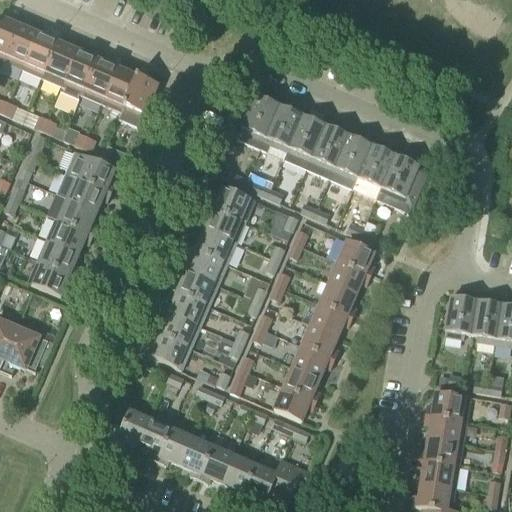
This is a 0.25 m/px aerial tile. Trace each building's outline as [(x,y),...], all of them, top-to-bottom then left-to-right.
[(5,58),(18,29),(0,20),(0,61),(3,63),(4,63),(6,59),(5,58)] [(4,63),(3,63),(2,66),(22,74),(38,37),(18,29),(5,58),(6,59),(4,63)] [(57,46),(38,37),(22,74),(42,83),(57,46)] [(57,46),(42,83),(61,92),(77,54),(57,46)] [(97,63),(77,54),(61,92),(62,92),(62,91),(63,92),(61,97),(78,103),(80,99),(81,100),(97,63)] [(117,71),(97,63),(81,100),(101,108),(117,71)] [(117,71),(101,108),(121,117),(122,114),(121,114),(123,109),(124,110),(137,80),(117,71)] [(122,114),(121,117),(118,123),(144,134),(153,115),(147,113),(158,89),(137,80),(124,110),(123,109),(121,114),(122,114)] [(254,99),(239,136),(235,144),(259,154),(278,110),(254,99)] [(16,110),(8,107),(3,119),(11,122),(16,110)] [(278,110),(259,154),(283,164),(302,120),(278,110)] [(42,136),(47,124),(39,120),(34,132),(42,136)] [(324,130),(302,120),(283,164),(306,174),(324,130)] [(56,127),(47,124),(42,136),(51,139),(56,127)] [(324,130),(306,174),(328,184),(347,139),(324,130)] [(82,153),(87,141),(79,137),(74,149),(82,153)] [(347,139),(328,184),(351,194),(356,182),(370,149),(347,139)] [(87,141),(82,153),(90,156),(95,145),(87,141)] [(33,149),(27,161),(36,165),(41,153),(33,149)] [(394,159),(370,149),(356,182),(363,184),(361,189),(378,196),(394,159)] [(102,161),(110,165),(115,153),(107,150),(102,161)] [(115,173),(83,159),(74,156),(65,178),(111,198),(115,189),(109,186),(115,173)] [(378,196),(375,204),(408,218),(425,180),(416,176),(418,170),(394,159),(378,196)] [(36,165),(27,161),(22,174),(30,178),(36,165)] [(236,179),(223,173),(219,182),(232,188),(236,179)] [(111,198),(65,178),(55,199),(64,203),(64,202),(96,216),(102,204),(107,207),(111,198)] [(0,194),(4,197),(9,187),(0,182),(0,194)] [(266,202),(270,194),(257,188),(253,197),(266,202)] [(15,191),(9,203),(18,207),(23,194),(15,191)] [(207,211),(244,227),(254,205),(222,191),(216,204),(210,202),(207,211)] [(282,199),(270,194),(266,202),(278,208),(282,199)] [(64,202),(64,203),(55,223),(93,239),(97,231),(91,228),(96,216),(64,202)] [(18,207),(9,203),(4,216),(12,220),(18,207)] [(312,221),(316,213),(303,207),(299,216),(312,221)] [(244,227),(207,211),(203,220),(208,222),(203,234),(235,248),(244,227)] [(328,218),(316,213),(312,221),(324,227),(328,218)] [(297,223),(288,219),(282,233),(291,237),(297,223)] [(93,239),(55,223),(46,244),(78,258),(84,246),(89,249),(93,239)] [(358,242),(362,234),(350,228),(346,237),(358,242)] [(235,248),(203,234),(198,246),(192,244),(188,253),(226,269),(235,248)] [(375,239),(362,234),(358,242),(371,248),(375,239)] [(293,248),(302,252),(308,239),(299,235),(293,248)] [(78,258),(46,244),(37,265),(75,281),(79,273),(73,270),(78,258)] [(337,267),(370,281),(374,272),(368,270),(374,257),(346,245),(337,267)] [(302,252),(293,248),(287,261),(297,265),(302,252)] [(269,263),(279,267),(285,253),(275,249),(269,263)] [(226,269),(188,253),(185,261),(190,264),(185,276),(217,290),(226,269)] [(279,267),(269,263),(264,276),(273,280),(279,267)] [(75,281),(37,265),(28,287),(60,301),(66,288),(71,290),(75,281)] [(337,267),(328,288),(356,300),(361,288),(366,290),(370,281),(337,267)] [(217,290),(185,276),(180,288),(174,286),(170,294),(208,311),(217,290)] [(274,290),(284,294),(289,281),(280,277),(274,290)] [(356,300),(328,288),(319,309),(352,323),(356,314),(350,312),(356,300)] [(284,294),(274,290),(269,303),(279,307),(284,294)] [(257,291),(252,305),(261,309),(267,295),(257,291)] [(208,311),(170,294),(167,303),(172,306),(167,318),(199,332),(208,311)] [(42,300),(33,297),(28,308),(34,311),(38,309),(42,300)] [(469,340),(475,305),(450,301),(444,340),(463,344),(464,339),(469,340)] [(261,309),(252,305),(246,319),(255,323),(261,309)] [(500,309),(475,305),(469,340),(476,341),(476,346),(494,349),(500,309)] [(319,309),(310,330),(338,342),(343,330),(348,332),(352,323),(319,309)] [(511,310),(500,309),(494,349),(511,351),(511,310)] [(156,327),(152,336),(190,353),(199,332),(167,318),(162,330),(156,327)] [(257,332),(266,336),(272,323),(262,319),(257,332)] [(0,324),(0,371),(17,332),(0,324)] [(310,330),(301,351),(334,365),(338,356),(332,354),(338,342),(310,330)] [(47,345),(17,332),(0,371),(0,375),(11,380),(16,370),(33,377),(47,345)] [(266,336),(257,332),(251,345),(261,349),(266,336)] [(239,333),(233,346),(243,351),(249,337),(239,333)] [(190,353),(152,336),(148,345),(154,348),(148,361),(181,375),(190,353)] [(238,364),(243,351),(233,346),(222,342),(216,355),(238,364)] [(334,365),(301,351),(292,371),(319,383),(325,372),(330,374),(334,365)] [(245,360),(239,373),(248,377),(254,365),(245,360)] [(319,383),(292,371),(283,392),(316,407),(320,398),(314,396),(319,383)] [(243,390),(248,377),(239,373),(234,385),(229,396),(239,400),(243,390)] [(230,380),(221,377),(215,390),(224,394),(230,380)] [(179,392),(183,383),(170,378),(166,386),(179,392)] [(458,393),(460,381),(449,380),(447,391),(458,393)] [(487,388),(473,385),(471,395),(486,398),(487,388)] [(502,390),(487,388),(486,398),(500,401),(502,390)] [(207,405),(211,397),(198,391),(195,400),(207,405)] [(316,407),(283,392),(273,414),(301,426),(307,413),(312,416),(316,407)] [(211,397),(207,405),(220,410),(224,402),(211,397)] [(425,420),(465,426),(469,402),(434,397),(432,411),(426,410),(425,420)] [(508,423),(511,408),(501,406),(498,421),(508,423)] [(250,422),(254,414),(241,408),(238,417),(250,422)] [(120,411),(113,428),(106,444),(124,452),(126,447),(138,452),(150,424),(120,411)] [(267,419),(254,414),(250,422),(263,428),(267,419)] [(465,426),(425,420),(423,429),(429,430),(427,443),(462,448),(465,426)] [(171,433),(150,424),(138,452),(150,457),(148,462),(157,466),(171,433)] [(292,441),(296,432),(283,427),(279,435),(292,441)] [(308,438),(296,432),(292,441),(305,446),(308,438)] [(192,442),(171,433),(157,466),(165,470),(168,465),(180,470),(192,442)] [(497,440),(495,454),(504,455),(506,442),(497,440)] [(213,451),(192,442),(180,470),(192,475),(189,480),(198,484),(213,451)] [(462,448),(427,443),(425,456),(419,455),(417,464),(458,471),(462,448)] [(234,460),(213,451),(198,484),(207,488),(210,483),(222,488),(234,460)] [(504,455),(495,454),(493,467),(502,469),(504,455)] [(255,469),(234,460),(222,488),(234,493),(232,499),(241,503),(255,469)] [(458,471),(417,464),(416,474),(422,475),(419,488),(454,494),(458,471)] [(280,465),(275,478),(276,478),(266,500),(268,501),(288,510),(298,488),(304,490),(310,477),(280,465)] [(255,469),(241,503),(250,507),(252,501),(265,507),(268,501),(266,500),(276,478),(275,478),(255,469)] [(490,485),(488,499),(497,500),(499,486),(490,485)] [(451,511),(454,494),(419,488),(417,501),(412,500),(410,511),(419,511),(421,511),(422,511),(425,511),(451,511)] [(494,511),(497,500),(488,499),(485,511),(494,511)]
